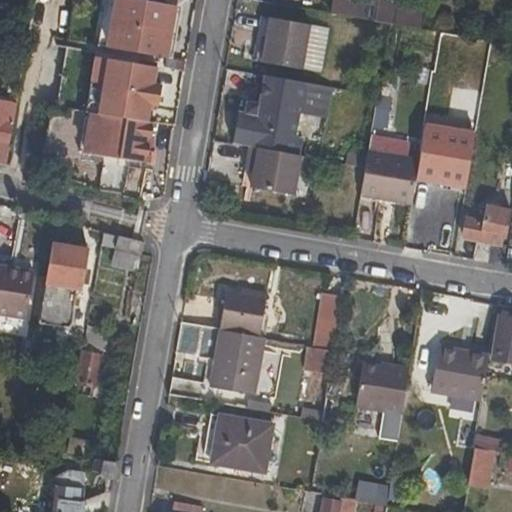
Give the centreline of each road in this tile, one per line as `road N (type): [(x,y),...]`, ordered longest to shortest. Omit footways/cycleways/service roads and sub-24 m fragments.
road 1 (residential): [(175,226),(511,290)]
road 2 (residential): [(175,226),(128,511)]
road 3 (residential): [(217,0),(175,226)]
